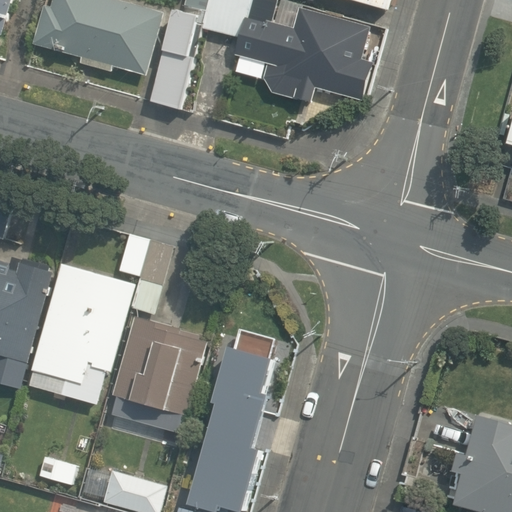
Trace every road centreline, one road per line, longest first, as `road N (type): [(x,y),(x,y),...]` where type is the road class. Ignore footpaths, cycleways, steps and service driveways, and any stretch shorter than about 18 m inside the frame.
road 1 (residential): [(0,126),(397,242)]
road 2 (residential): [(397,242),(323,511)]
road 3 (residential): [(456,0),(397,242)]
